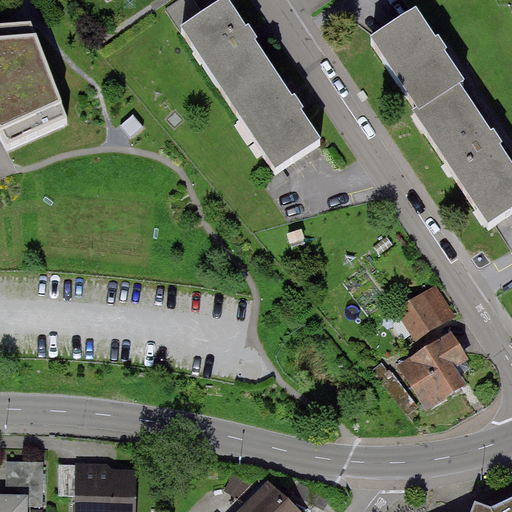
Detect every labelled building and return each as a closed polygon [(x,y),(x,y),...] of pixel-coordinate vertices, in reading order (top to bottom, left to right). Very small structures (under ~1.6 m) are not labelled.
[(227,3),(182,32),(276,176),(321,146),(227,3)] [(417,17),(372,47),(418,117),(413,120),(489,232),(511,216),(511,168),(492,140),(460,94),(465,91),(438,49),(417,17)] [(0,145),(7,160),(66,134),(30,39),(0,41),(0,145)] [(437,289),(394,316),(413,346),(456,319),(437,289)] [(452,335),(398,367),(425,411),(464,388),(468,386),(456,366),(467,360),(458,345),(452,335)] [(11,508),(0,508),(0,511),(24,511),(24,507),(43,507),(43,468),(10,469),(11,508)] [(132,511),(133,470),(57,468),(57,496),(71,496),(70,511),(132,511)] [(291,511),(262,483),(234,511),(291,511)] [(511,511),(511,500),(487,511),(511,511)]
